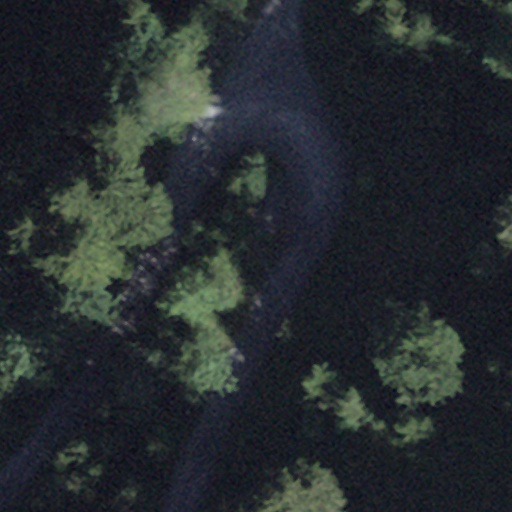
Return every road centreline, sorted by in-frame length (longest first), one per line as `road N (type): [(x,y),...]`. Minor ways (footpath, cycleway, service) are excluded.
road 1 (track): [(24,511),(90,421),(152,312),(188,166),(286,0)]
road 2 (track): [(250,60),(328,138),(337,192),(203,511)]
